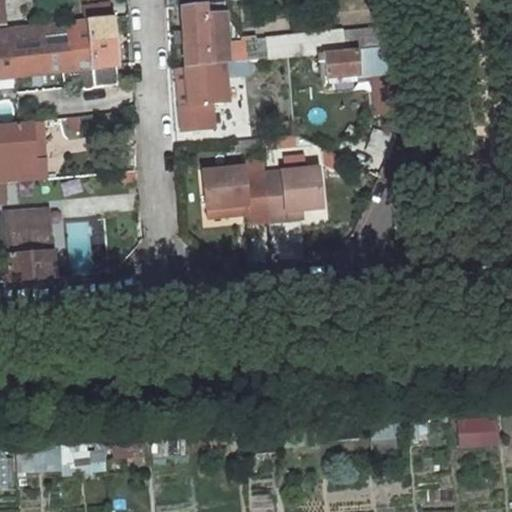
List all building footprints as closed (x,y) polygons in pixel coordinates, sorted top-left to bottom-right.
[(184,66),(247,60),(256,59),(253,37),(238,39),(238,47),(226,49),(222,1),(178,6),(181,31),(182,41),(184,66)] [(115,85),(108,16),(1,28),(0,28),(0,77),(75,70),(77,89),(115,85)] [(315,53),(385,46),(379,27),(313,34),(315,53)] [(270,58),(315,53),(313,34),(267,38),(270,58)] [(399,90),(385,46),(314,54),(319,83),(324,82),(326,77),(368,74),(369,75),(371,75),(374,113),(396,112),(399,90)] [(184,66),(187,103),(179,104),(181,124),(212,121),(208,81),(228,80),(228,75),(248,73),(247,60),(184,66)] [(0,180),(33,178),(30,147),(35,147),(33,131),(29,131),(28,121),(0,123),(0,180)] [(284,212),(302,209),(320,206),(315,168),(262,174),(267,221),(285,218),(284,212)] [(207,210),(245,206),(247,214),(248,224),(267,221),(262,174),(244,175),(243,169),(203,173),(207,210)] [(454,191),(438,191),(438,216),(463,216),(463,199),(454,191)] [(208,218),(247,214),(245,206),(207,210),(208,218)] [(302,209),(284,212),(285,218),(303,217),(302,209)] [(28,217),(28,212),(4,213),(9,279),(54,276),(50,216),(28,217)] [(499,448),(497,417),(461,419),(463,450),(499,448)] [(142,460),(142,443),(113,443),(112,459),(142,460)] [(108,472),(107,446),(18,446),(18,472),(108,472)] [(12,451),(0,451),(0,489),(12,490),(12,451)]
